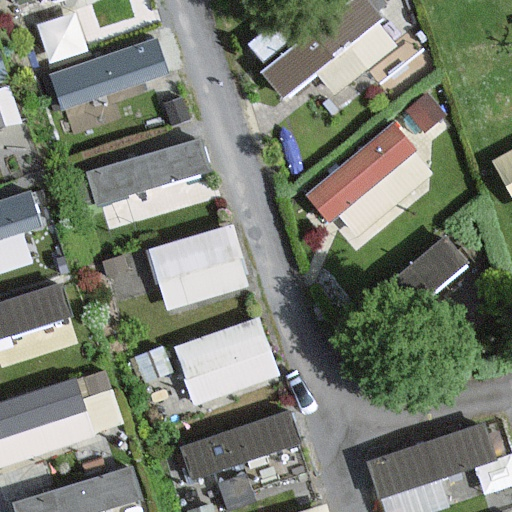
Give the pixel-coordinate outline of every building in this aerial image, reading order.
[(3,0),(7,11),(47,0),(3,0)] [(226,0),(236,10),(246,0),(226,0)] [(311,0),(237,68),(276,111),(398,0),(311,0)] [(143,11),(14,45),(27,91),(155,57),(143,11)] [(409,66),(277,186),(317,229),(448,109),(409,66)] [(6,80),(0,82),(0,136),(21,131),(6,80)] [(185,118),(57,152),(69,198),(198,164),(185,118)] [(511,142),(497,149),(511,181),(511,142)] [(422,144),(345,209),(364,232),(441,167),(422,144)] [(28,169),(0,177),(0,231),(43,219),(28,169)] [(447,178),(316,297),(355,340),(486,220),(447,178)] [(222,215),(93,249),(106,295),(234,261),(222,215)] [(58,262),(0,278),(0,333),(73,312),(58,262)] [(250,299),(122,334),(134,380),(263,345),(250,299)] [(91,356),(0,383),(0,437),(106,407),(91,356)] [(280,394),(152,429),(164,475),(293,440),(280,394)] [(511,447),(498,403),(351,449),(368,502),(511,455),(511,447)] [(213,496),(315,470),(308,442),(206,468),(213,496)] [(139,511),(125,464),(0,500),(0,506),(1,511),(139,511)] [(313,511),(306,485),(205,511),(313,511)] [(511,511),(511,501),(477,511),(511,511)]
